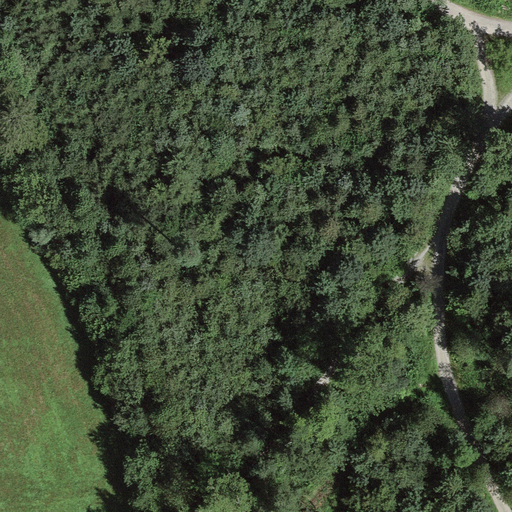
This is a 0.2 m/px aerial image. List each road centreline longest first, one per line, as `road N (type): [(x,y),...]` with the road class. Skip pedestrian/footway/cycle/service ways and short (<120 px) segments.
road 1 (track): [(511,93),(486,120),(442,241),(301,422),(184,511)]
road 2 (track): [(504,511),(481,471),(447,367),(442,241)]
road 3 (track): [(429,0),(479,27),(486,120)]
